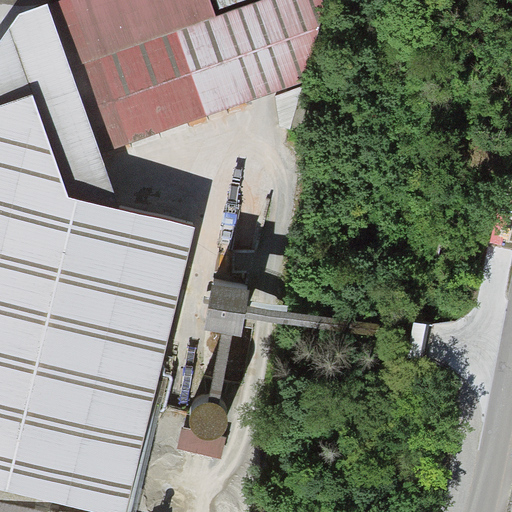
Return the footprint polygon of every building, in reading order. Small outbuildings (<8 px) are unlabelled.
[(208,0),(79,0),(50,10),(100,155),(273,95),(305,84),(323,3),(321,0),(271,0),(215,20),(208,0)] [(215,0),(219,10),(247,0),(215,0)] [(331,26),(323,3),(305,84),(273,95),(282,127),(310,132),(331,26)] [(123,511),(190,235),(120,219),(47,9),(21,20),(0,48),(0,489),(97,511),(123,511)] [(227,406),(220,399),(229,344),(241,347),(245,325),(411,346),(408,362),(421,364),(426,328),(414,326),(413,335),(248,312),(253,283),(213,277),(203,340),(218,342),(209,397),(199,402),(194,412),(194,422),(200,431),(211,435),(220,433),(228,426),(231,416),(230,410),(227,406)]
